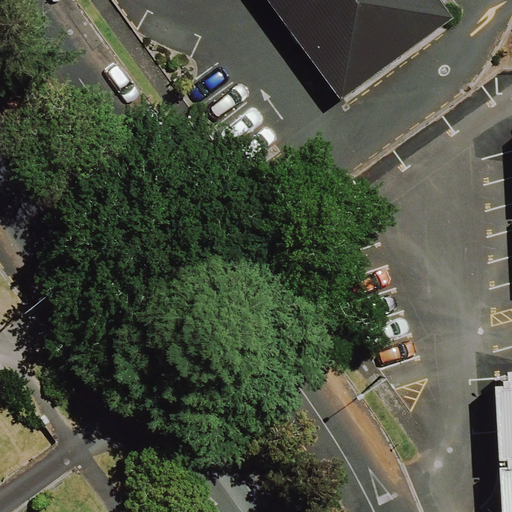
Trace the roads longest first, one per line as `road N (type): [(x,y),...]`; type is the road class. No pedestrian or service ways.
road 1 (residential): [(24,0),(304,380),(372,511)]
road 2 (residential): [(158,394),(0,174)]
road 3 (residential): [(158,394),(0,505)]
road 4 (residential): [(242,511),(158,394)]
